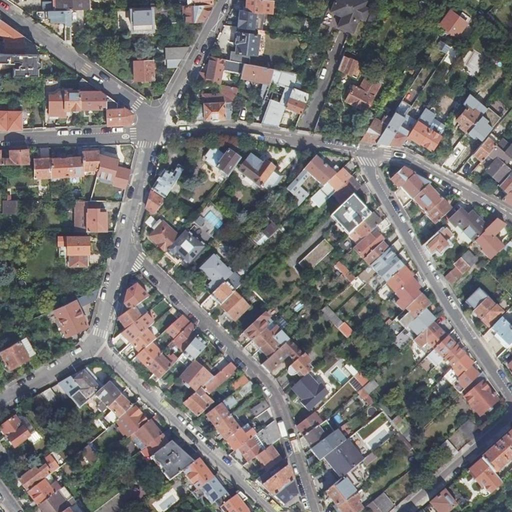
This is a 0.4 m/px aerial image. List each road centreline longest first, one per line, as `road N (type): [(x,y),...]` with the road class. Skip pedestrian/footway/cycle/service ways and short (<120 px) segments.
road 1 (residential): [(312,511),(279,397),(122,249)]
road 2 (residential): [(511,399),(360,151)]
road 3 (residential): [(97,346),(277,511)]
road 4 (residential): [(151,132),(243,130),(360,151)]
road 5 (unclassified): [(0,8),(137,105),(151,132)]
road 6 (residential): [(360,151),(416,161),(511,217)]
road 7 (unclassified): [(151,132),(0,140)]
road 8 (unclassified): [(151,132),(221,0)]
road 9 (residential): [(511,416),(404,511)]
road 10 (residential): [(151,132),(122,249)]
